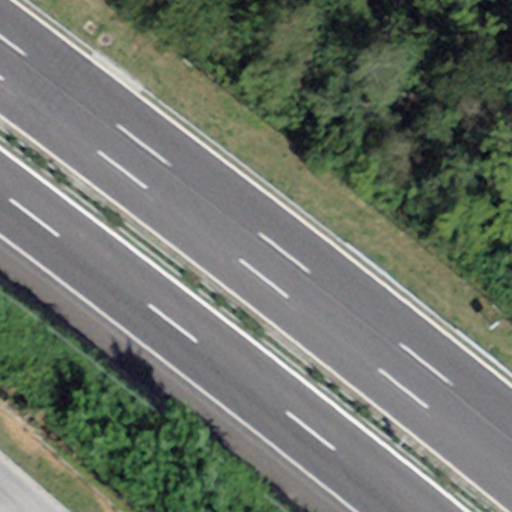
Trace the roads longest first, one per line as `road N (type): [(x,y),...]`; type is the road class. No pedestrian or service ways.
road 1 (motorway): [(511,449),(184,192),(0,61)]
road 2 (motorway): [(0,193),(90,257),(395,511)]
